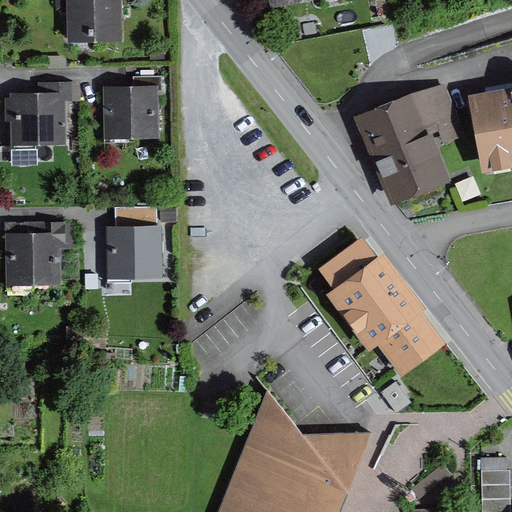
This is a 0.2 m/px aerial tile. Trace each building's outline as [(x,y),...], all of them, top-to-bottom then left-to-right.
[(115,0),(63,0),(64,43),(116,43),(115,0)] [(334,0),(258,0),(261,15),(335,4),(334,0)] [(446,79),(355,115),(390,202),(450,178),(437,146),(468,134),(446,79)] [(511,85),(470,93),(483,170),(511,164),(511,85)] [(158,93),(104,94),(104,143),(159,141),(158,93)] [(61,97),(4,98),(5,150),(62,149),(61,97)] [(156,232),(103,233),(103,284),(155,284),(156,232)] [(59,235),(7,235),(7,288),(60,287),(59,235)] [(448,343),(383,252),(376,257),(363,239),(321,268),(335,287),(327,293),(369,352),(378,346),(400,377),(448,343)] [(396,381),(382,391),(399,412),(412,402),(396,381)] [(303,433),(267,390),(218,511),(337,511),(348,489),(371,431),(303,433)] [(424,500),(456,486),(448,466),(416,480),(424,500)] [(507,473),(478,473),(478,487),(507,487),(507,473)] [(507,487),(478,487),(479,501),(508,500),(507,487)] [(507,511),(508,500),(479,501),(478,511),(507,511)]
